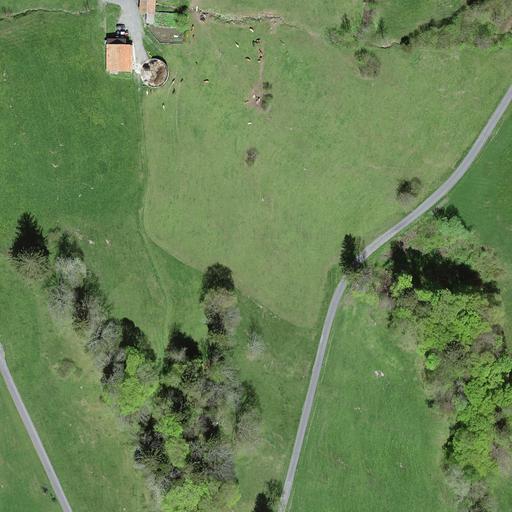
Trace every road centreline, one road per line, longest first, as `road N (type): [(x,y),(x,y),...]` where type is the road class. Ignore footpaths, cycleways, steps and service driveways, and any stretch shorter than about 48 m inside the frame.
road 1 (unclassified): [(511,97),(458,177),(369,248),(351,274),(332,312),(283,511)]
road 2 (unclassified): [(71,511),(0,354)]
